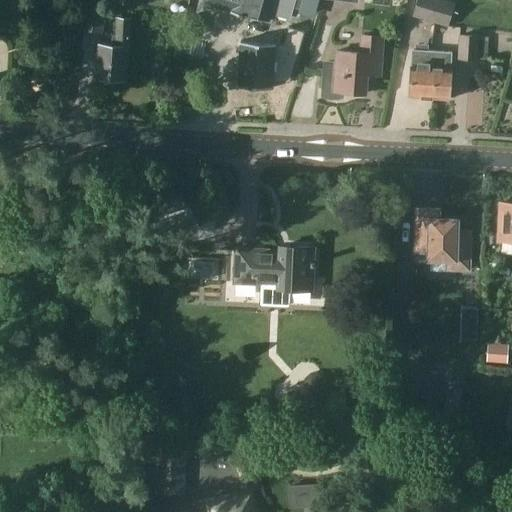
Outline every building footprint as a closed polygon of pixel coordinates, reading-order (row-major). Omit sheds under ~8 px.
[(266,18),(270,0),(230,0),(229,10),(266,18)] [(277,0),(274,13),(288,17),(293,0),(301,0),(305,1),(302,11),(313,15),(316,0),(277,0)] [(442,0),(417,0),(412,17),(448,27),(455,4),(442,0)] [(101,35),(107,11),(89,6),(82,30),(101,35)] [(115,47),(99,46),(97,79),(124,81),(125,47),(129,48),(131,18),(116,17),(115,47)] [(385,36),(360,34),(359,52),(336,51),(335,63),(323,63),(321,95),(326,98),(332,99),(337,98),(342,97),(343,91),(366,93),(367,74),(379,75),(381,53),(384,54),(385,36)] [(479,37),(479,36),(459,35),(457,60),(478,61),(478,58),(487,59),(489,37),(479,37)] [(235,56),(233,86),(271,88),(273,61),(284,61),(285,47),(236,44),(235,56)] [(427,77),(430,50),(413,49),(409,96),(430,98),(432,77),(427,77)] [(432,77),(430,98),(448,99),(451,52),(430,50),(427,77),(432,77)] [(485,84),(503,83),(503,73),(484,74),(485,84)] [(511,204),(499,203),(497,242),(503,242),(502,256),(511,256),(511,204)] [(457,220),(429,219),(429,226),(416,225),(416,252),(428,252),(428,260),(447,260),(447,269),(469,270),(470,232),(457,232),(457,220)] [(278,285),(277,289),(312,291),(314,248),(279,247),(279,251),(236,249),(234,283),(278,285)] [(488,344),(486,362),(507,364),(508,345),(488,344)] [(447,389),(445,423),(459,424),(461,389),(447,389)] [(184,454),(147,453),(145,493),(183,495),(184,454)] [(292,485),(293,506),(303,506),(313,506),(318,506),(317,489),(317,485),(297,485),(292,485)] [(251,511),(249,497),(212,506),(213,511),(251,511)]
